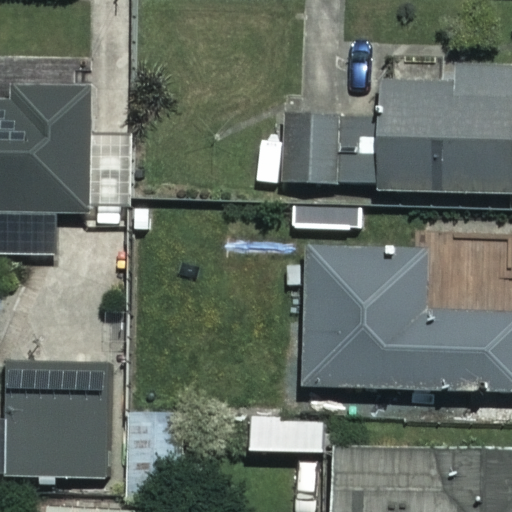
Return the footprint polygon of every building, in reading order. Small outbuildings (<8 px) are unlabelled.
[(511,69),(458,70),(458,85),(382,84),(378,120),(285,115),(285,186),(379,187),(379,196),(511,198),(511,69)] [(13,103),(0,102),(0,258),(28,258),(59,257),(60,217),(91,216),(93,90),(13,89),(13,103)] [(316,247),(309,247),(304,390),(511,396),(511,314),(431,311),(432,250),(316,247)] [(284,419),(284,362),(205,361),(205,418),(284,419)] [(112,365),(10,364),(7,480),(109,483),(112,365)] [(186,416),(129,415),(128,502),(184,503),(186,416)] [(326,459),(327,427),(282,425),(282,421),(255,420),(250,456),(326,459)] [(336,511),(511,511),(511,455),(338,452),(336,511)]
